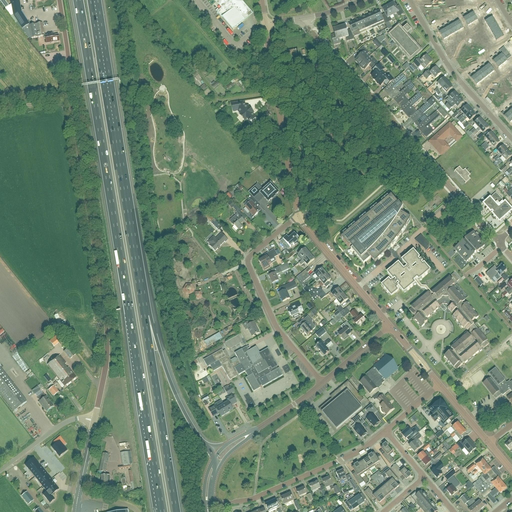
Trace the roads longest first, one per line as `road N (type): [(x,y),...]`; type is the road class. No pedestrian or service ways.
road 1 (motorway): [(77,0),(162,511)]
road 2 (tertiary): [(95,419),(106,325),(58,0)]
road 3 (motorway): [(143,314),(94,0)]
road 4 (residential): [(497,241),(302,18)]
road 5 (residential): [(321,383),(276,328),(247,263),(301,216)]
road 6 (motorway): [(175,511),(143,314)]
road 7 (tertiary): [(301,216),(265,23)]
road 8 (residential): [(207,506),(255,498),(360,451),(385,431)]
road 9 (residential): [(511,139),(444,62),(409,0)]
road 10 (motorway): [(218,459),(181,407),(143,314)]
road 11 (tertiary): [(389,326),(301,216)]
road 12 (tertiary): [(218,459),(321,383)]
